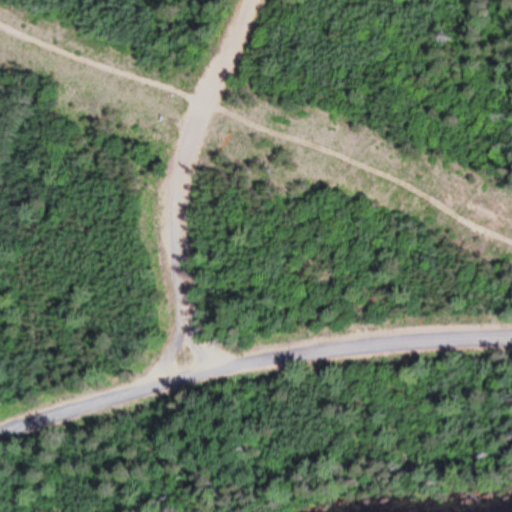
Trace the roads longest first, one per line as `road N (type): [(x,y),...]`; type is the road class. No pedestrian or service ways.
road 1 (track): [(0,14),(425,191),(511,237)]
road 2 (residential): [(511,335),(395,342),(205,373),(0,440)]
road 3 (residential): [(251,0),(192,195),(205,373)]
